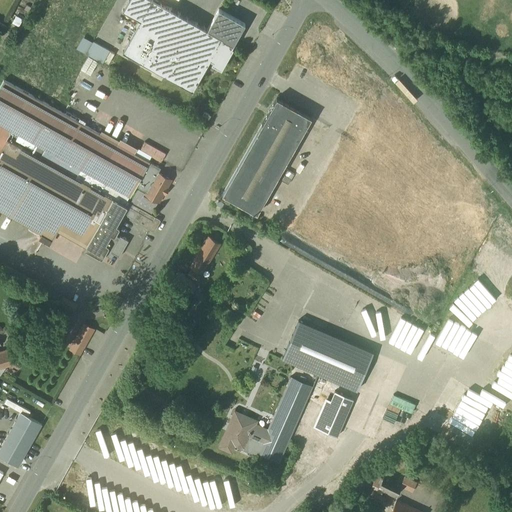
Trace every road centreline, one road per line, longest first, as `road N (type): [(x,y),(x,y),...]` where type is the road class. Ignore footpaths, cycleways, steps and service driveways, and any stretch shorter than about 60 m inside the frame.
road 1 (residential): [(10,511),(302,0)]
road 2 (residential): [(328,0),(384,49),(511,191)]
